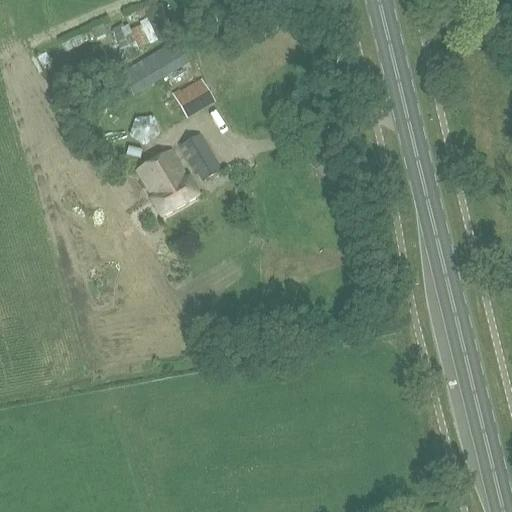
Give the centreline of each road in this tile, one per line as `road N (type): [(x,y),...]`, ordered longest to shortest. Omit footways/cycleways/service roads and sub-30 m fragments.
road 1 (primary): [(502,511),(378,0)]
road 2 (track): [(28,47),(140,0)]
